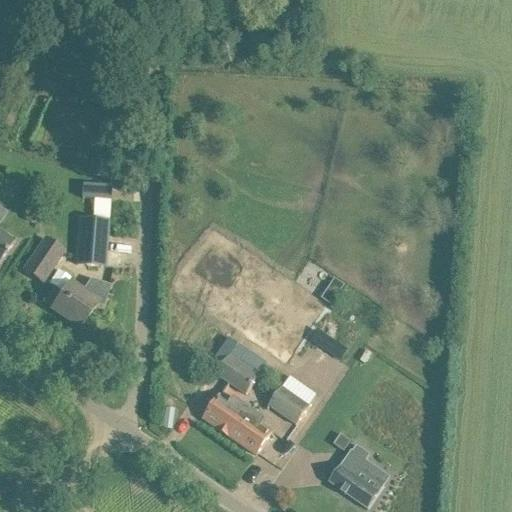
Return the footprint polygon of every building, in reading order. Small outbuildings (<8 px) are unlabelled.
[(113,162),(113,160),(96,155),(91,173),(115,179),(118,164),(113,162)] [(76,266),(104,268),(109,200),(102,200),(100,221),(80,220),(76,266)] [(0,265),(15,243),(0,233),(0,265)] [(45,240),(35,255),(24,271),(42,284),(53,267),(63,252),(45,240)] [(331,306),(345,286),(335,279),(321,300),(331,306)] [(62,292),(54,287),(44,302),(53,309),(72,323),(73,321),(80,326),(79,328),(80,329),(96,306),(103,308),(110,287),(90,281),(84,289),(70,280),(62,292)] [(316,333),(311,340),(338,360),(344,353),(316,333)] [(230,357),(238,345),(231,340),(215,362),(223,367),(230,357)] [(223,367),(217,376),(247,396),(259,378),(230,357),(223,367)] [(311,408),(283,387),(269,405),(297,426),(311,408)] [(220,397),(204,420),(246,449),(257,457),(262,449),(273,434),(261,426),(265,419),(234,397),(229,404),(220,397)] [(344,453),(351,443),(340,436),(334,446),(344,453)] [(357,447),(330,485),(368,511),(385,487),(361,470),(371,456),(357,447)]
